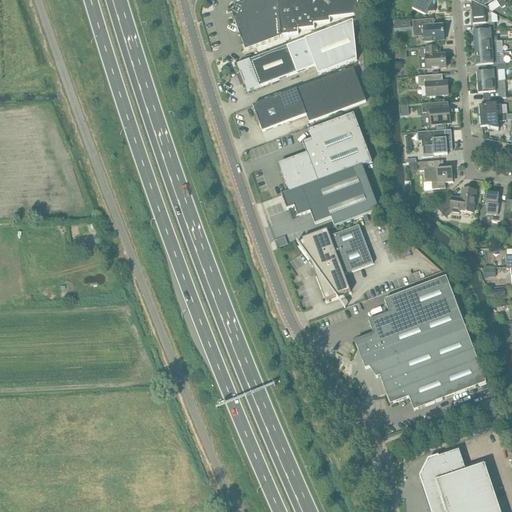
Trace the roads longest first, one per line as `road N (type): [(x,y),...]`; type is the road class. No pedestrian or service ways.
road 1 (tertiary): [(391,511),(376,444),(282,303),(184,0)]
road 2 (unclassified): [(237,511),(38,0)]
road 3 (trunk): [(309,511),(191,230),(115,0)]
road 4 (trunk): [(90,0),(171,246),(279,511)]
road 5 (residential): [(467,139),(455,0)]
